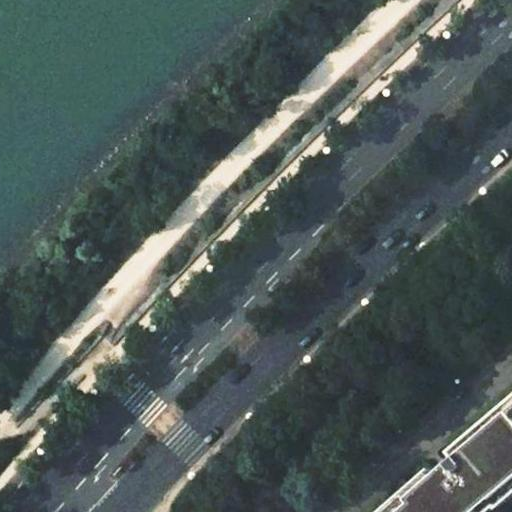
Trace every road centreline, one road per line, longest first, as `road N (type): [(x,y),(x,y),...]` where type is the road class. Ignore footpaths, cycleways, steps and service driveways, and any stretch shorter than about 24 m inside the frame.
road 1 (primary): [(511,11),(312,209),(28,511)]
road 2 (primary): [(117,511),(511,126)]
